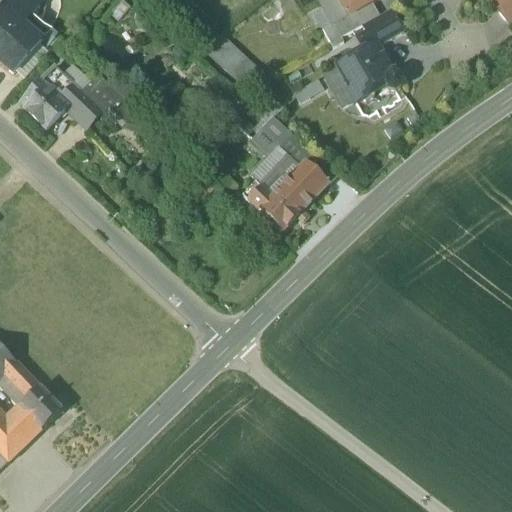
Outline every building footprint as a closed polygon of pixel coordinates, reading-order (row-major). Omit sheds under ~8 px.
[(12,0),(8,5),(2,0),(0,0),(0,67),(13,79),(50,35),(31,19),(40,9),(29,0),(12,0)] [(336,0),(331,0),(321,6),(334,29),(348,20),(336,0)] [(382,0),(336,0),(348,20),(371,8),(383,1),(382,0)] [(511,0),(490,0),(500,11),(502,14),(511,5),(511,0)] [(511,5),(502,14),(500,11),(496,15),(506,27),(511,22),(511,5)] [(371,8),(348,20),(334,29),(322,35),(332,53),(343,48),(340,43),(361,31),(379,21),(371,8)] [(379,21),(361,31),(367,41),(357,47),(363,57),(363,58),(376,51),(376,52),(403,37),(391,15),(379,21)] [(68,50),(60,43),(51,54),(58,60),(68,50)] [(269,90),(220,43),(209,54),(241,85),(258,101),(269,90)] [(363,57),(338,71),(339,74),(346,86),(345,91),(353,106),(355,108),(360,106),(365,107),(373,103),(375,97),(385,91),(387,95),(394,97),(399,94),(401,87),(398,82),(392,80),(376,52),(376,51),(363,58),(363,57)] [(81,94),(90,84),(72,67),(63,77),(81,94)] [(53,74),(26,102),(31,107),(24,115),(46,135),(64,115),(67,113),(59,105),(72,90),(53,74)] [(339,74),(324,82),(341,112),(353,106),(345,91),(346,86),(339,74)] [(98,78),(81,98),(90,106),(93,103),(111,120),(126,105),(98,78)] [(300,108),(325,95),(318,83),(293,96),(300,108)] [(81,98),(72,90),(59,105),(67,113),(64,115),(74,126),(91,107),(90,106),(81,98)] [(91,107),(74,126),(84,136),(101,117),(91,107)] [(292,140),(274,124),(251,148),(269,164),(280,153),(292,140)] [(292,140),(280,153),(300,173),(305,168),(313,159),(292,140)] [(269,164),(252,182),(262,193),(272,202),(280,194),(290,183),(300,173),(280,153),(269,164)] [(300,173),(290,183),(314,206),(329,191),(305,168),(300,173)] [(314,206),(290,183),(280,194),(304,216),(314,206)] [(304,216),(280,194),(272,202),(262,193),(249,207),(282,239),(304,216)] [(0,352),(0,382),(4,379),(15,368),(0,352)] [(27,381),(15,368),(4,379),(15,392),(27,381)] [(4,379),(0,382),(0,391),(20,413),(28,405),(15,392),(4,379)] [(62,417),(27,381),(15,392),(28,405),(20,413),(19,414),(20,415),(20,414),(40,436),(38,438),(39,439),(62,417)] [(40,436),(20,414),(20,415),(19,414),(6,426),(27,448),(28,448),(29,449),(39,439),(38,438),(40,436)] [(0,419),(0,460),(8,469),(29,449),(28,448),(27,448),(6,426),(0,419)]
